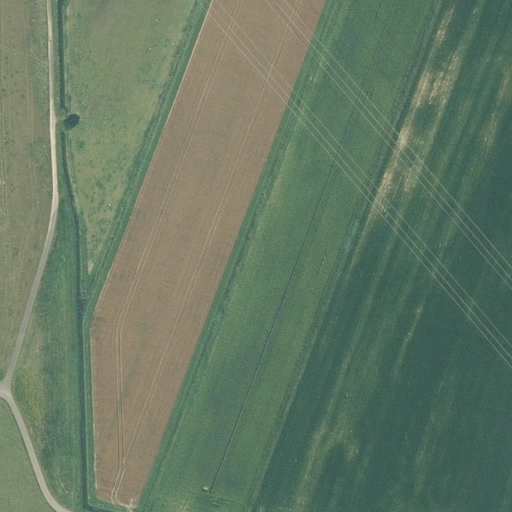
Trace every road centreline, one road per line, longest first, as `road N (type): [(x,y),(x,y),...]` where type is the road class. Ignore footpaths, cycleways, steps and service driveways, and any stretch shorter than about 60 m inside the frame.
road 1 (unclassified): [(4,389),(55,203),(48,0)]
road 2 (unclassified): [(61,511),(44,491),(4,389)]
